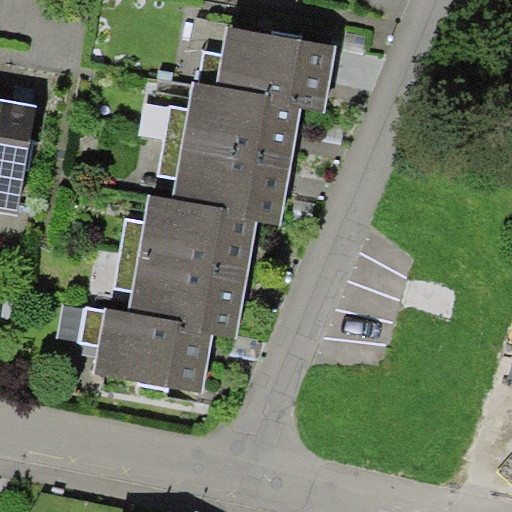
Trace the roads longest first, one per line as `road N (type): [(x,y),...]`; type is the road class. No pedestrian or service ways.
road 1 (residential): [(447,0),(250,487)]
road 2 (residential): [(250,487),(0,438)]
road 3 (residential): [(373,508),(250,487)]
